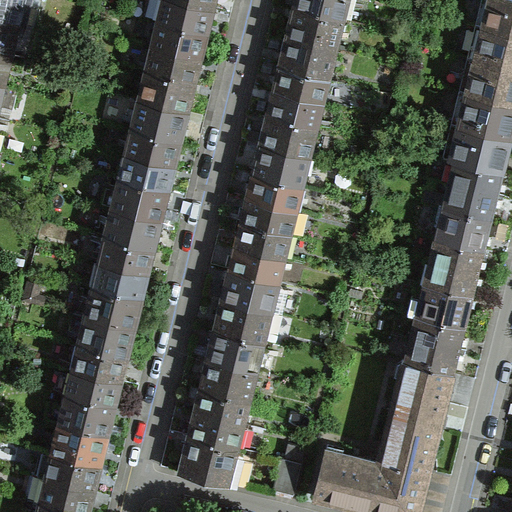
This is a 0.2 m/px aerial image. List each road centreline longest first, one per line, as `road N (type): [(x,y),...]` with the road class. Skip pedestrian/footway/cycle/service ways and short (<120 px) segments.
road 1 (residential): [(255,0),(140,476)]
road 2 (residential): [(461,511),(511,320)]
road 3 (residential): [(140,476),(281,511)]
